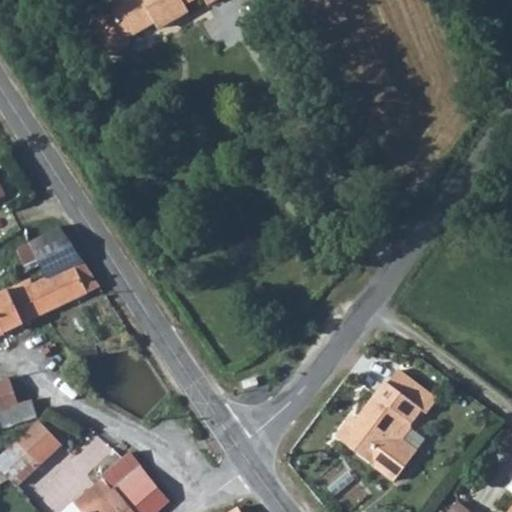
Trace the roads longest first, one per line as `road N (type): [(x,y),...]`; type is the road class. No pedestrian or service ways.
road 1 (unclassified): [(242,457),(292,406),(511,111)]
road 2 (tertiary): [(242,457),(0,92)]
